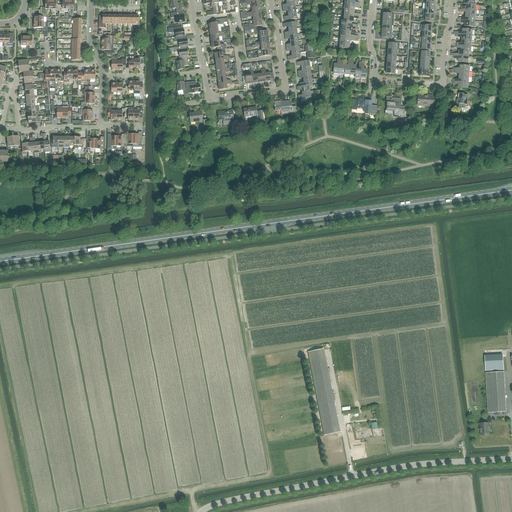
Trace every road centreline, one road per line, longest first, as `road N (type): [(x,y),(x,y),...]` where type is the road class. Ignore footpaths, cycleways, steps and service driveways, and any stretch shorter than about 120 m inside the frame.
road 1 (primary): [(0,261),(511,190)]
road 2 (unclassified): [(201,511),(414,465),(511,459)]
road 3 (residential): [(452,0),(438,85),(373,76),(372,0)]
road 4 (residential): [(211,98),(283,88),(269,0)]
